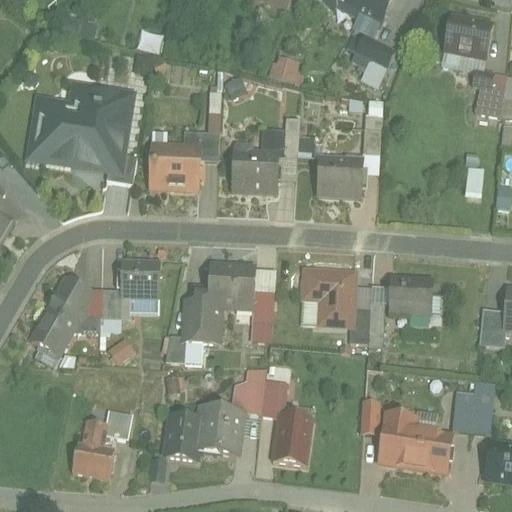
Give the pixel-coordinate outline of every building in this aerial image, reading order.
[(296,0),(295,0),(252,0),(250,8),(290,19),(296,0)] [(311,0),(309,4),(338,18),(342,9),(356,16),(355,19),(386,34),(401,0),(311,0)] [(501,26),(457,16),(448,58),(493,67),(501,26)] [(87,23),(71,20),(69,30),(85,33),(87,23)] [(366,82),(384,90),(402,52),(382,43),(381,47),(368,41),(359,60),(373,67),(366,82)] [(287,85),(293,63),(285,61),(283,68),(278,67),(274,81),(287,85)] [(158,72),(158,63),(143,62),(141,77),(157,79),(158,72)] [(306,67),(293,63),(287,85),(306,90),(309,80),(303,78),(306,67)] [(167,64),(158,72),(162,77),(172,69),(167,64)] [(508,121),(511,83),(511,79),(491,74),(490,77),(482,75),(479,90),(487,92),(481,117),(508,122),(508,121)] [(131,160),(142,93),(76,83),(73,102),(42,98),(31,165),(116,178),(128,180),(131,160)] [(253,98),(247,84),(231,91),(237,106),(253,98)] [(216,98),(216,118),(226,119),(227,98),(216,98)] [(369,106),(355,103),(354,116),(369,117),(369,106)] [(388,134),(390,112),(374,111),(373,119),(372,119),(371,133),(388,134)] [(215,119),(214,138),(225,139),(226,120),(215,119)] [(288,150),(305,150),(306,141),(306,124),(291,124),(290,135),(289,135),(288,150)] [(288,150),(289,135),(267,135),(267,154),(260,154),(260,148),(240,147),(238,198),(285,199),(286,150),(288,150)] [(207,166),(211,166),(223,166),(225,139),(214,138),(189,137),(189,150),(208,151),(207,166)] [(318,163),(319,141),(306,141),(305,150),(305,163),(318,163)] [(156,148),(154,195),(205,198),(206,186),(210,186),(211,166),(207,166),(208,151),(189,150),(156,148)] [(484,157),(472,156),(471,174),(483,175),(484,157)] [(142,162),(131,160),(128,180),(116,178),(115,184),(138,188),(142,162)] [(369,164),(369,176),(384,178),(385,161),(370,160),(369,164)] [(322,203),(367,206),(369,176),(369,164),(325,161),(322,203)] [(13,195),(22,201),(30,189),(22,183),(13,195)] [(0,205),(4,208),(12,195),(0,188),(0,205)] [(507,213),(508,191),(494,190),(494,212),(507,213)] [(0,261),(25,220),(4,208),(0,205),(0,261)] [(164,304),(165,265),(126,265),(126,295),(126,304),(133,304),(164,304)] [(262,270),(216,267),(214,299),(196,298),(188,304),(186,342),(186,347),(190,348),(227,350),(229,315),(260,317),(262,270)] [(360,313),(362,274),(307,272),(306,304),(326,305),(325,332),(355,333),(359,333),(360,313)] [(437,322),(439,283),(398,280),(397,292),(396,310),(396,320),(437,322)] [(101,298),(69,281),(34,345),(66,363),(80,338),(94,312),(101,298)] [(377,309),(396,310),(397,292),(378,291),(377,309)] [(105,322),(106,322),(106,295),(101,295),(101,298),(94,312),(94,322),(105,322)] [(133,322),(133,304),(126,304),(126,295),(106,295),(106,322),(133,322)] [(105,338),(105,322),(94,322),(94,312),(80,338),(105,338)] [(375,313),(360,313),(359,333),(355,333),(355,347),(373,347),(375,313)] [(508,335),(510,316),(488,314),(485,351),(506,353),(508,335)] [(186,347),(186,342),(175,341),(169,369),(189,370),(190,348),(186,347)] [(130,342),(113,354),(123,369),(141,357),(130,342)] [(374,371),(374,381),(386,382),(386,372),(374,371)] [(266,421),(271,382),(272,374),(253,375),(252,385),(240,392),(237,417),(251,419),(266,421)] [(265,422),(282,425),(283,420),(289,421),(294,385),(271,382),(266,421),(265,422)] [(502,401),(461,396),(457,433),(498,437),(502,401)] [(390,408),(367,407),(366,440),(387,441),(389,423),(390,408)] [(245,464),(251,419),(237,417),(202,412),(201,424),(205,424),(200,458),(204,458),(245,464)] [(113,429),(110,441),(133,445),(137,420),(113,416),(111,429),(113,429)] [(383,471),(454,482),(460,440),(421,434),(423,424),(391,419),(389,423),(387,441),(383,471)] [(200,458),(205,424),(172,420),(166,464),(171,465),(203,469),(204,458),(200,458)] [(313,471),(319,425),(289,421),(283,420),(282,425),(277,466),(313,471)] [(83,447),(77,478),(113,484),(118,454),(109,452),(110,441),(113,429),(111,429),(90,425),(86,448),(83,447)] [(511,448),(497,446),(490,488),(511,491),(511,448)] [(168,488),(171,465),(166,464),(157,463),(154,486),(168,488)]
